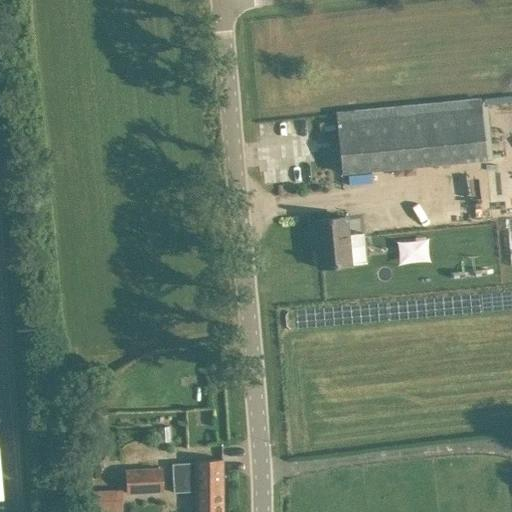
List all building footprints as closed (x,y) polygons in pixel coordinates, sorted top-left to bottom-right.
[(336,113),(336,120),(341,172),(486,159),(480,99),(336,113)] [(318,267),(350,264),(367,262),(364,233),(347,235),(346,216),(310,220),(311,237),(315,236),(318,267)] [(196,459),(196,462),(172,463),(174,493),(187,492),(187,481),(196,480),(196,511),(222,511),(223,459),(196,459)] [(162,468),(126,470),(127,495),(164,493),(162,468)] [(122,489),(93,490),(93,511),(123,510),(122,489)]
